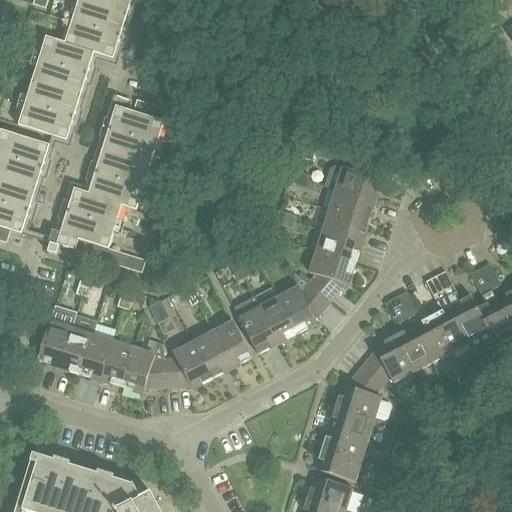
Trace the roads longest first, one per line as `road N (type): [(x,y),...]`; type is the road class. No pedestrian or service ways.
road 1 (residential): [(0,364),(48,203),(90,165),(141,0)]
road 2 (residential): [(179,445),(318,368),(432,236)]
road 3 (residential): [(179,445),(0,395)]
